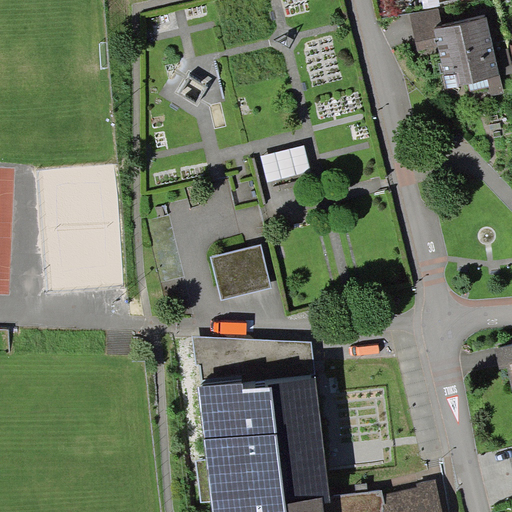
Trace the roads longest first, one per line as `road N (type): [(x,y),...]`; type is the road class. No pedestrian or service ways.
road 1 (residential): [(444,322),(365,0)]
road 2 (residential): [(484,511),(444,322)]
